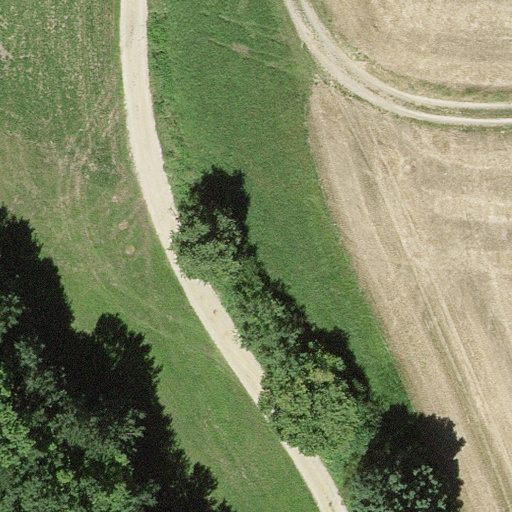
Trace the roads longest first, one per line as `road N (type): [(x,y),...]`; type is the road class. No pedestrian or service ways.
road 1 (track): [(329,511),(166,256),(124,78),(128,0)]
road 2 (track): [(286,0),(331,80),(363,97),(407,107),(511,103)]
